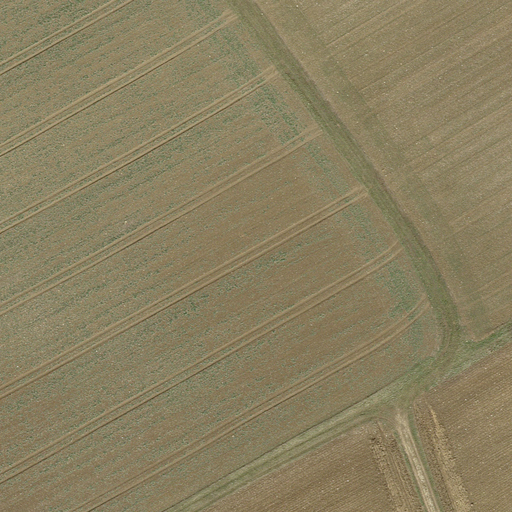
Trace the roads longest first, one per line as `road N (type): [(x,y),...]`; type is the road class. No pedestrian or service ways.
road 1 (track): [(252,0),(421,236),(466,328),(403,405),(446,511)]
road 2 (track): [(511,331),(403,405)]
